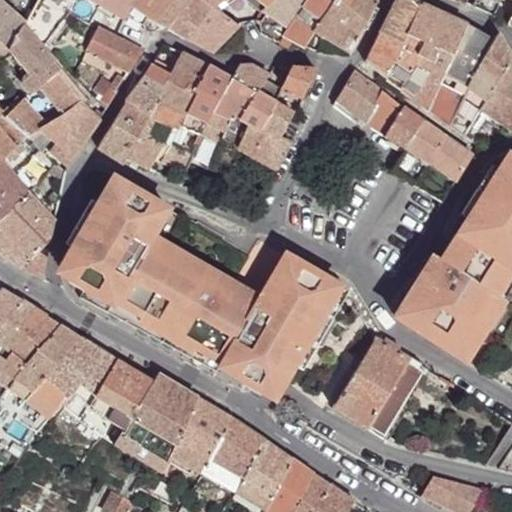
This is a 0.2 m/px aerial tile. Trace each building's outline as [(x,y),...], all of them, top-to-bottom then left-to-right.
[(0,0),(0,38),(11,48),(25,26),(27,22),(1,0),(0,0)] [(25,26),(43,47),(68,15),(66,12),(66,11),(64,10),(68,0),(38,0),(27,22),(25,26)] [(66,11),(90,25),(101,6),(90,0),(68,0),(64,10),(66,11)] [(90,0),(101,6),(126,20),(132,8),(131,7),(134,0),(90,0)] [(126,20),(144,30),(150,20),(168,31),(191,0),(134,0),(131,7),(132,8),(126,20)] [(191,0),(168,31),(186,40),(212,6),(204,0),(191,0)] [(262,11),(267,14),(288,28),(306,0),(272,0),(266,7),(262,11)] [(293,41),(305,48),(315,32),(314,31),(331,4),(325,0),(306,0),(288,28),(283,36),(293,41)] [(315,32),(351,53),(363,29),(345,16),(354,0),(334,0),(331,4),(314,31),(315,32)] [(354,0),(345,16),(363,29),(377,3),(376,0),(354,0)] [(397,0),(380,33),(381,33),(402,44),(406,36),(422,5),(411,0),(397,0)] [(474,0),(471,6),(493,16),(500,0),(474,0)] [(257,8),(262,11),(266,7),(261,3),(257,8)] [(422,5),(406,36),(423,44),(416,57),(420,58),(431,64),(437,50),(452,57),(466,26),(422,5)] [(186,40),(214,53),(240,28),(214,8),(212,6),(186,40)] [(262,11),(256,21),(261,22),(267,14),(262,11)] [(24,86),(28,90),(32,91),(34,92),(41,88),(40,87),(61,70),(43,47),(25,26),(11,48),(30,74),(23,79),(24,86)] [(452,57),(428,111),(449,128),(468,89),(467,88),(494,42),(492,41),(466,26),(452,57)] [(98,28),(86,52),(130,73),(144,52),(98,28)] [(381,33),(365,63),(400,90),(420,58),(416,57),(423,44),(406,36),(402,44),(381,33)] [(468,89),(449,128),(464,138),(482,110),(511,62),(511,59),(497,34),(492,41),(494,42),(467,88),(468,89)] [(283,36),(279,44),(289,49),(293,41),(283,36)] [(400,90),(428,111),(452,57),(437,50),(431,64),(420,58),(400,90)] [(170,75),(166,83),(191,97),(207,66),(192,57),(182,53),(173,70),(170,75)] [(155,60),(153,64),(170,75),(173,70),(155,60)] [(511,62),(482,110),(511,132),(511,62)] [(153,64),(145,76),(125,102),(149,116),(166,83),(170,75),(153,64)] [(231,79),(256,94),(257,93),(265,81),(269,75),(253,66),(249,65),(238,67),(231,79)] [(194,99),(181,127),(201,135),(206,125),(231,79),(207,66),(191,97),(194,99)] [(291,69),(282,86),(301,99),(315,70),(291,69)] [(23,99),(32,110),(39,106),(43,111),(47,111),(56,105),(64,115),(64,116),(82,102),(83,102),(86,100),(61,70),(40,87),(41,88),(34,92),(32,91),(23,99)] [(336,100),(366,124),(382,91),(353,72),(336,100)] [(100,103),(106,110),(117,93),(115,92),(123,80),(118,76),(100,103)] [(201,135),(203,136),(220,144),(222,139),(230,121),(232,122),(235,116),(240,118),(256,94),(231,79),(206,125),(201,135)] [(257,93),(275,103),(280,90),(265,81),(257,93)] [(147,135),(149,132),(175,144),(195,153),(203,136),(201,135),(181,127),(194,99),(191,97),(166,83),(149,116),(141,132),(147,135)] [(366,124),(384,137),(402,108),(382,91),(366,124)] [(230,121),(222,139),(276,170),(289,144),(280,139),(280,140),(260,129),(275,103),(257,93),(256,94),(240,118),(235,116),(232,122),(230,121)] [(23,99),(5,117),(29,138),(42,129),(47,126),(46,125),(32,110),(23,99)] [(334,106),(362,128),(366,124),(336,100),(334,106)] [(57,144),(74,160),(100,119),(94,113),(87,107),(82,102),(64,116),(64,115),(54,121),(46,125),(47,126),(42,129),(57,144)] [(117,116),(97,148),(124,165),(128,159),(127,159),(141,132),(149,116),(125,102),(117,116)] [(275,103),(260,129),(280,140),(280,139),(293,114),(275,103)] [(384,137),(405,150),(423,123),(402,108),(384,137)] [(94,113),(100,119),(103,115),(97,110),(94,113)] [(0,161),(2,160),(6,157),(21,144),(29,138),(5,117),(3,115),(0,117),(0,161)] [(391,172),(413,187),(447,139),(423,123),(405,150),(391,172)] [(128,159),(150,170),(165,144),(147,135),(141,132),(127,159),(128,159)] [(413,187),(441,204),(455,181),(457,182),(471,156),(447,139),(413,187)] [(6,157),(10,162),(25,148),(21,144),(6,157)] [(48,153),(68,170),(74,160),(57,144),(48,153)] [(162,162),(185,175),(195,153),(175,144),(162,162)] [(434,256),(395,317),(464,362),(481,337),(503,301),(494,295),(511,269),(511,267),(511,157),(509,156),(441,261),(434,256)] [(0,161),(0,189),(15,176),(2,160),(0,161)] [(49,173),(64,184),(66,173),(55,164),(49,173)] [(0,189),(0,220),(30,194),(15,176),(0,189)] [(70,254),(78,285),(85,289),(79,298),(217,373),(219,368),(255,389),(285,381),(294,366),(302,371),(348,292),(286,255),(260,300),(152,237),(168,210),(114,178),(70,254)] [(49,198),(53,202),(58,198),(54,193),(49,198)] [(0,220),(0,252),(1,253),(44,209),(30,194),(0,220)] [(1,253),(22,269),(42,248),(43,249),(51,242),(55,222),(44,209),(1,253)] [(42,248),(22,269),(43,279),(51,242),(43,249),(42,248)] [(494,295),(503,301),(511,286),(511,267),(511,269),(494,295)] [(0,326),(21,302),(0,290),(0,326)] [(13,354),(46,317),(21,301),(21,302),(0,326),(0,350),(3,347),(13,354)] [(0,384),(7,389),(12,383),(61,325),(46,317),(13,354),(3,347),(0,350),(0,384)] [(81,339),(61,325),(12,383),(30,395),(57,365),(81,339)] [(464,362),(481,373),(498,347),(481,337),(464,362)] [(511,337),(504,351),(498,347),(481,373),(511,392),(511,337)] [(375,338),(332,409),(384,441),(428,370),(375,338)] [(81,339),(57,365),(80,384),(95,396),(116,360),(81,339)] [(153,382),(116,360),(95,396),(89,406),(89,407),(125,428),(153,382)] [(80,384),(57,365),(30,395),(24,402),(22,404),(30,411),(33,408),(48,420),(73,392),(80,384)] [(198,399),(158,375),(153,382),(125,428),(113,445),(161,472),(168,460),(170,458),(198,399)] [(30,395),(12,383),(7,389),(24,402),(30,395)] [(89,406),(95,396),(80,384),(73,392),(89,406)] [(231,419),(198,399),(170,458),(168,460),(190,472),(192,468),(201,472),(231,419)] [(48,420),(41,415),(38,419),(44,425),(48,420)] [(265,442),(231,419),(201,472),(235,493),(265,442)] [(511,425),(485,467),(498,470),(511,449),(511,425)] [(291,459),(265,442),(235,493),(264,511),(291,459)] [(73,454),(82,461),(89,452),(81,445),(73,454)] [(290,511),(313,474),(291,459),(264,511),(290,511)] [(313,511),(329,485),(313,474),(290,511),(313,511)] [(432,477),(421,496),(451,511),(470,511),(484,491),(432,477)] [(347,511),(354,502),(329,485),(313,511),(347,511)] [(101,510),(105,511),(127,511),(132,503),(110,492),(101,510)]
